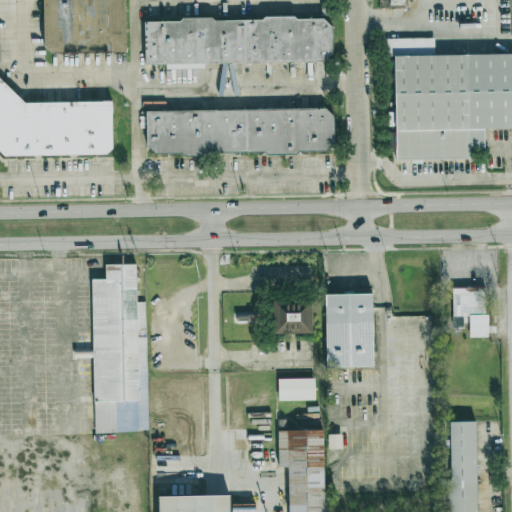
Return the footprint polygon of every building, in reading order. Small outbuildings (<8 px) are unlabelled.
[(125,53),(124,0),(43,0),(44,54),(125,53)] [(332,62),(331,18),(144,20),(144,64),(332,62)] [(511,55),(434,54),(434,40),(387,39),(386,58),(394,58),(393,113),(390,113),(390,133),(389,151),(395,151),(395,159),(469,160),(469,150),(483,151),(484,128),(511,129),(511,55)] [(0,155),(1,156),(112,154),(111,102),(23,103),(0,80),(0,155)] [(145,111),(146,155),(334,153),(333,109),(145,111)] [(91,279),(94,433),(147,432),(145,302),(136,302),(135,264),(105,265),(105,279),(91,279)] [(487,287),(450,288),(451,328),(466,328),(466,338),(488,338),(487,287)] [(325,294),(325,369),(372,369),(372,294),(325,294)] [(311,334),(311,301),(272,301),(272,334),(311,334)] [(280,381),(280,399),(312,399),(312,380),(280,381)] [(477,511),(477,422),(446,422),(447,511),(477,511)] [(324,511),(323,430),(277,431),(278,467),(288,467),(288,511),(324,511)] [(327,449),(341,449),(341,434),(327,434),(327,449)] [(158,511),(229,511),(229,496),(158,497),(158,511)]
